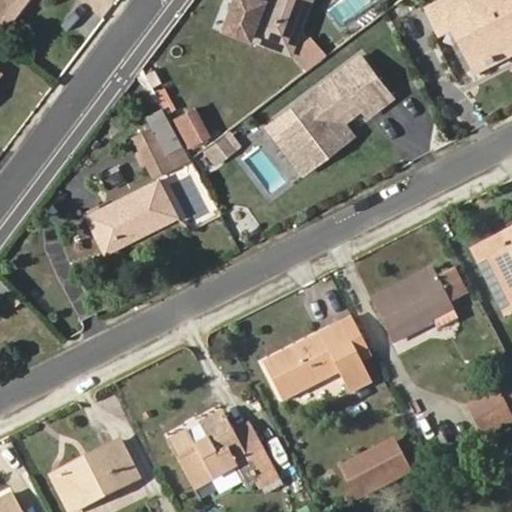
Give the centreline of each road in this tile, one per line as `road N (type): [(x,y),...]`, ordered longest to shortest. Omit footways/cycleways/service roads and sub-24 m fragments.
road 1 (residential): [(511,139),(0,398)]
road 2 (residential): [(0,202),(152,0)]
